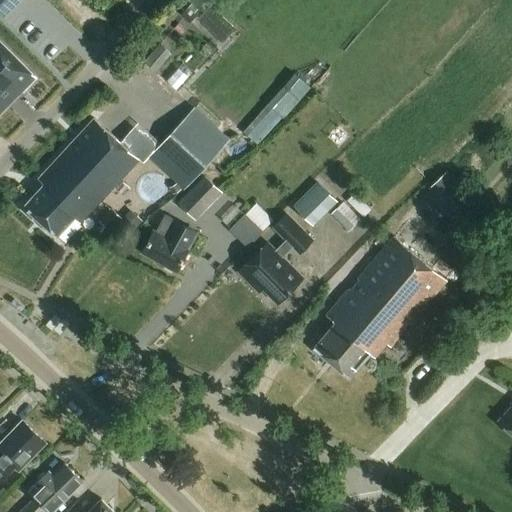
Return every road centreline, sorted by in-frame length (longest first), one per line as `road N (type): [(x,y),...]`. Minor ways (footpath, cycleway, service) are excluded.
road 1 (residential): [(364,511),(350,473),(119,360)]
road 2 (tertiary): [(186,511),(0,333)]
road 3 (residential): [(0,170),(117,35)]
